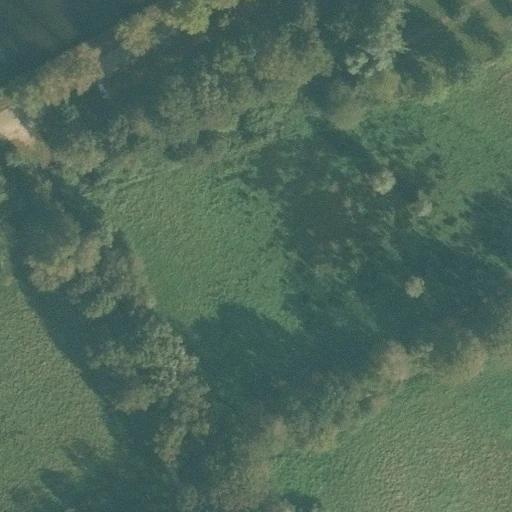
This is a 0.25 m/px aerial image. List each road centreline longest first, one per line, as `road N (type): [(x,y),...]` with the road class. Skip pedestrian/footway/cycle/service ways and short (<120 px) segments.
road 1 (track): [(12,111),(210,467)]
road 2 (unclassified): [(5,114),(215,0)]
